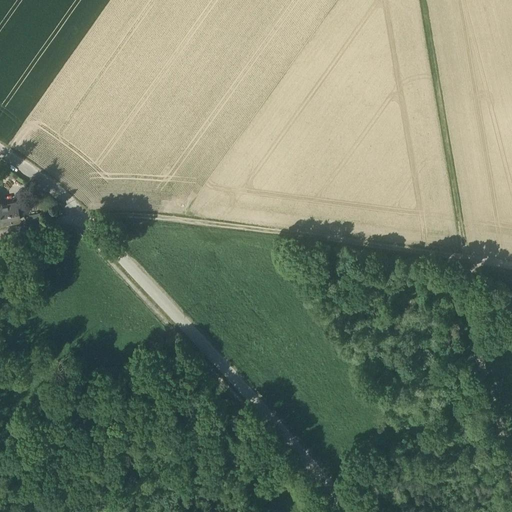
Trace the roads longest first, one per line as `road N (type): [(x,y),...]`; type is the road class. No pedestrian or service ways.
road 1 (track): [(79,216),(224,225),(511,264)]
road 2 (tertiary): [(354,511),(79,216)]
road 3 (track): [(422,0),(466,258)]
road 4 (track): [(511,472),(478,348),(466,258)]
road 5 (track): [(243,389),(192,441),(157,456),(133,511)]
